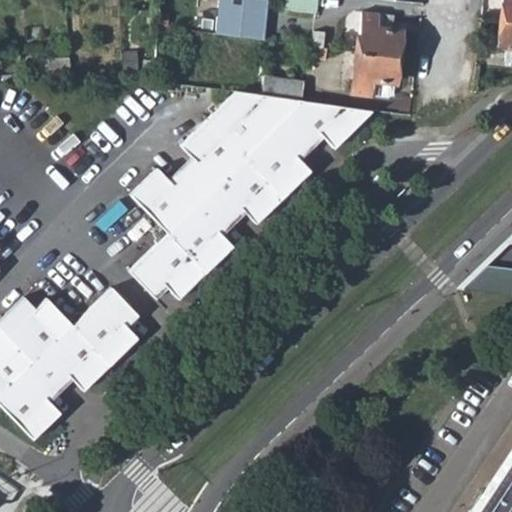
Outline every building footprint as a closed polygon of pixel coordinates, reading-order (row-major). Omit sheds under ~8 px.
[(218,0),(216,33),(267,37),(270,0),(218,0)] [(283,0),(283,5),(311,8),(312,0),(283,0)] [(511,0),(501,0),(498,22),(511,23),(511,0)] [(357,11),(353,52),(393,57),(396,31),(389,30),(374,28),(375,13),(357,11)] [(375,13),(374,28),(389,30),(391,16),(375,13)] [(511,23),(498,22),(494,47),(504,48),(511,48),(511,23)] [(308,47),(306,58),(322,60),(324,49),(308,47)] [(511,48),(504,48),(503,63),(511,63),(511,48)] [(353,52),(348,92),(365,95),(367,80),(383,82),(389,83),(393,57),(353,52)] [(263,80),(260,94),(301,100),(302,84),(263,80)] [(367,80),(365,95),(381,97),(383,82),(367,80)] [(237,90),(209,117),(247,156),(286,118),(305,100),(301,100),(260,94),(237,90)] [(305,100),(286,118),(310,142),(321,133),(324,136),(335,147),(373,110),(305,100)] [(209,117),(183,142),(190,151),(194,155),(182,167),(207,193),(247,156),(209,117)] [(286,118),(247,156),(285,195),(312,169),(301,158),(297,154),(310,142),(286,118)] [(321,133),(310,142),(314,147),(324,136),(321,133)] [(310,142),(297,154),(301,158),(314,147),(310,142)] [(190,151),(178,162),(182,167),(194,155),(190,151)] [(247,156),(207,193),(232,218),(243,207),(247,211),(257,222),(285,195),(247,156)] [(178,162),(167,173),(171,178),(182,167),(178,162)] [(159,165),(130,193),(168,231),(207,193),(182,167),(171,178),(167,173),(159,165)] [(207,193),(168,231),(207,270),(235,243),(225,233),(220,229),(232,218),(207,193)] [(243,207),(232,218),(235,222),(247,211),(243,207)] [(232,218),(220,229),(225,233),(235,222),(232,218)] [(168,231),(129,268),(153,293),(166,281),(170,285),(180,296),(207,270),(168,231)] [(511,269),(479,266),(456,288),(511,294),(511,269)] [(166,281),(153,293),(157,297),(170,285),(166,281)] [(18,301),(0,318),(0,400),(34,436),(61,411),(52,402),(47,397),(59,386),(70,375),(76,380),(84,388),(139,336),(130,326),(125,322),(137,310),(112,284),(72,323),(47,297),(35,308),(29,314),(18,301)] [(23,296),(18,301),(29,314),(35,308),(23,296)] [(137,310),(125,322),(130,326),(141,315),(137,310)] [(70,375),(59,386),(64,391),(76,380),(70,375)] [(59,386),(47,397),(52,402),(64,391),(59,386)] [(511,511),(511,447),(466,511),(511,511)]
